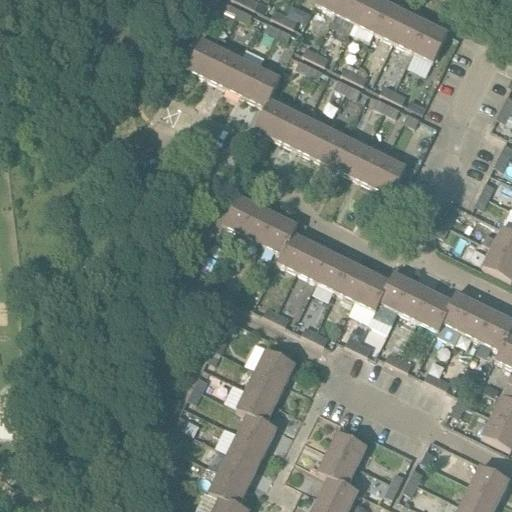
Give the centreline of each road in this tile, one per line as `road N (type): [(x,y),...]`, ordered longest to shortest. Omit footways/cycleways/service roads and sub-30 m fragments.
road 1 (residential): [(192,144),(292,194),(312,226),(378,261),(413,255)]
road 2 (residential): [(413,255),(455,170),(459,116),(484,56)]
road 3 (residential): [(511,467),(357,399),(332,371)]
